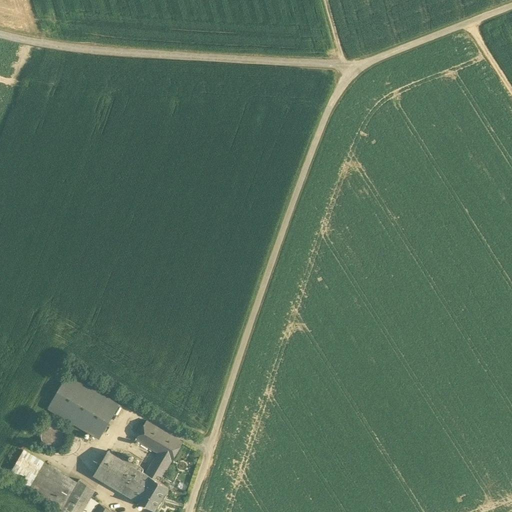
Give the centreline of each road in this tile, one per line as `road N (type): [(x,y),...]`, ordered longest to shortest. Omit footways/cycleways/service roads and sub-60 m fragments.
road 1 (unclassified): [(511,6),(372,60),(338,91),(196,511)]
road 2 (track): [(0,34),(356,70)]
